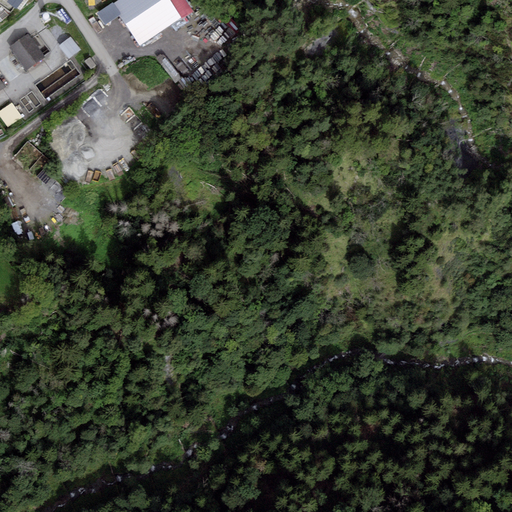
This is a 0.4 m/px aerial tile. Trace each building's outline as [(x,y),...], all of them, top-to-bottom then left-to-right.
[(11,0),(7,6),(16,13),(26,0),(11,0)] [(168,0),(117,0),(96,14),(105,26),(119,17),(139,47),(194,11),(186,0),(169,0),(168,0)] [(28,34),(9,47),(25,70),(44,57),(28,34)] [(81,50),(70,37),(58,46),(69,60),(81,50)] [(22,118),(11,103),(0,110),(0,117),(7,128),(22,118)]
